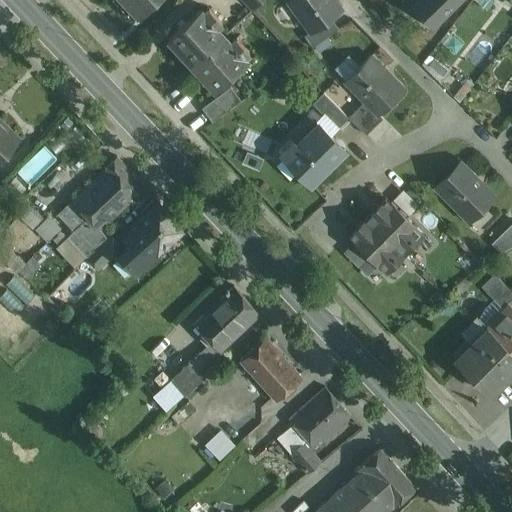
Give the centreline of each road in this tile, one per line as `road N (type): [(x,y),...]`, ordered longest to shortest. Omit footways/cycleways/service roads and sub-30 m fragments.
road 1 (primary): [(20,0),(460,467)]
road 2 (residential): [(511,170),(453,112),(335,199)]
